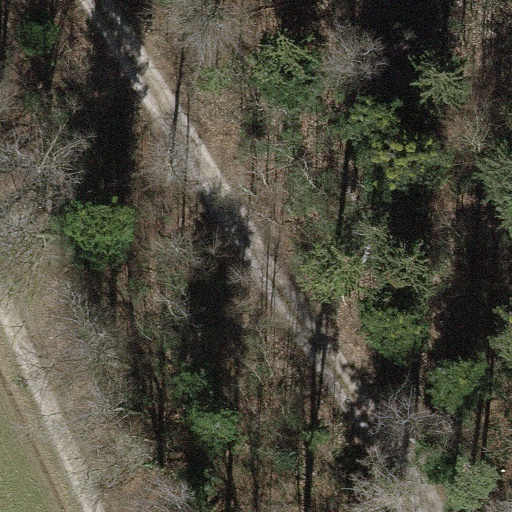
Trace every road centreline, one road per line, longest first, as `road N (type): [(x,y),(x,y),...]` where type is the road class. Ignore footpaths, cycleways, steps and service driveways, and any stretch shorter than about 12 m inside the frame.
road 1 (track): [(430,511),(92,0)]
road 2 (track): [(0,323),(88,511)]
